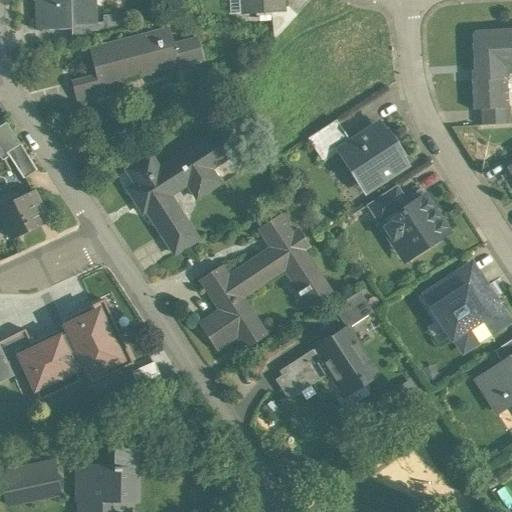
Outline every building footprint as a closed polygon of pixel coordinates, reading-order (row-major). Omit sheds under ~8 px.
[(35,0),(36,31),(70,29),(70,25),(89,25),(88,23),(93,23),(92,0),(35,0)] [(281,0),(241,0),(242,14),(270,12),(282,11),(282,7),(281,0)] [(282,11),(270,12),(273,40),(296,16),(287,7),(282,7),(282,11)] [(121,15),(102,16),(102,22),(93,23),(88,23),(89,25),(70,25),(70,29),(71,42),(122,29),(121,15)] [(130,43),(90,54),(96,77),(99,91),(101,90),(123,84),(123,81),(179,65),(173,44),(169,28),(129,39),(130,43)] [(511,29),(503,30),(503,33),(485,34),(485,44),(471,44),(473,81),(470,81),(472,111),(480,110),(508,109),(508,107),(505,69),(511,68),(511,29)] [(196,37),(173,44),(179,65),(202,59),(196,37)] [(96,77),(71,83),(76,102),(102,96),(101,90),(99,91),(96,77)] [(508,109),(480,110),(481,126),(510,124),(509,107),(508,107),(508,109)] [(336,120),(308,138),(323,163),(337,154),(337,153),(336,152),(350,143),(336,120)] [(5,123),(0,126),(0,158),(2,161),(8,157),(6,154),(20,146),(5,123)] [(350,143),(336,152),(337,153),(337,154),(363,194),(407,165),(381,124),(350,143)] [(225,130),(159,172),(149,156),(126,171),(136,186),(130,191),(143,211),(145,209),(174,254),(196,240),(168,196),(186,184),(196,199),(218,184),(208,169),(238,150),(225,130)] [(36,171),(20,146),(6,154),(8,157),(23,180),(36,171)] [(396,187),(371,203),(383,223),(409,207),(396,187)] [(33,192),(0,207),(0,216),(11,239),(40,226),(34,214),(42,211),(33,192)] [(383,223),(381,225),(393,244),(401,239),(407,241),(416,254),(447,233),(423,197),(409,207),(383,223)] [(269,248),(226,277),(240,298),(274,276),(271,272),(283,263),(301,291),(294,295),(296,298),(301,295),(309,308),(331,293),(303,251),(309,247),(297,231),(292,234),(279,215),(257,230),(269,248)] [(226,277),(219,267),(198,281),(218,312),(235,337),(244,350),(265,336),(240,298),(226,277)] [(466,271),(451,281),(455,287),(451,290),(449,287),(428,300),(433,308),(431,310),(451,341),(453,339),(460,350),(466,351),(509,323),(494,299),(490,302),(483,290),(483,289),(472,272),(466,271)] [(358,292),(333,309),(340,320),(365,303),(358,292)] [(91,384),(133,364),(102,301),(60,321),(67,333),(59,337),(56,330),(30,343),(33,350),(18,357),(25,372),(39,401),(80,382),(75,371),(83,367),(91,384)] [(365,303),(340,320),(346,329),(346,328),(347,329),(372,313),(368,306),(365,303)] [(218,312),(197,325),(215,351),(235,337),(218,312)] [(346,329),(313,350),(328,374),(344,397),(377,375),(347,329),(346,328),(346,329)] [(0,342),(0,349),(13,377),(25,372),(18,357),(33,350),(30,343),(24,331),(0,342)] [(511,339),(494,352),(501,363),(511,356),(511,339)] [(0,383),(13,377),(0,349),(0,383)] [(313,350),(284,369),(286,373),(275,380),(287,400),(328,374),(313,350)] [(511,356),(501,363),(475,380),(492,406),(510,395),(511,398),(511,356)] [(135,450),(112,450),(112,468),(119,468),(119,471),(135,471),(135,450)] [(50,464),(37,467),(5,474),(11,503),(56,494),(50,464)] [(112,468),(82,468),(81,511),(108,511),(108,499),(117,499),(117,500),(135,500),(135,471),(119,471),(119,468),(112,468)]
